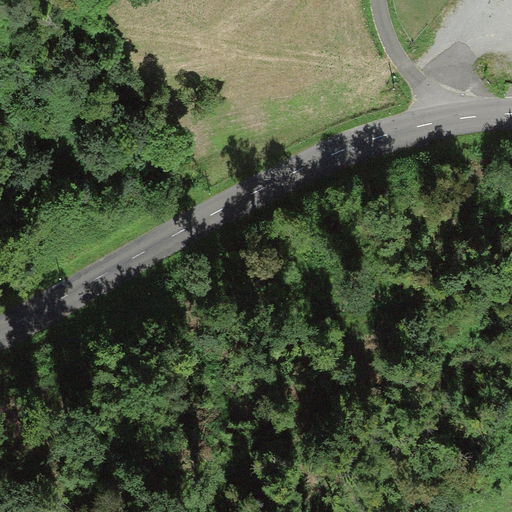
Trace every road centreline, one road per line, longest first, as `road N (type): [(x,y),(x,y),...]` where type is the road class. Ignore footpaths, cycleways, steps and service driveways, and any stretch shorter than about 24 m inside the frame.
road 1 (tertiary): [(448,120),(319,159),(0,330)]
road 2 (unclassified): [(379,0),(396,52),(448,120)]
